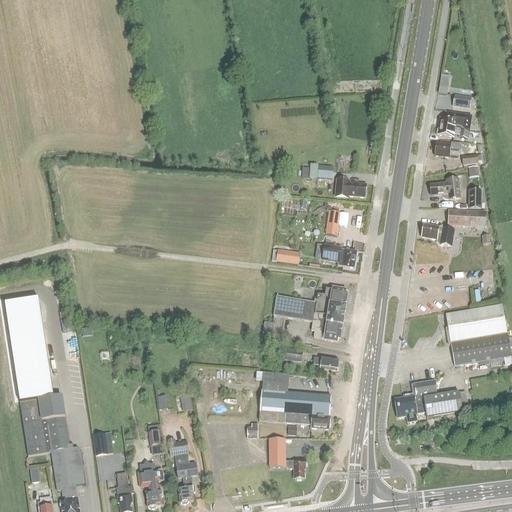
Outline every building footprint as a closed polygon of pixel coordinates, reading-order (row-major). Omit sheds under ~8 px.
[(472,99),(454,96),(452,108),(470,111),(472,99)] [(459,131),(468,132),(471,118),(449,115),(448,121),(440,120),(439,127),(459,130),(459,131)] [(459,130),(439,127),(437,136),(453,139),(454,135),(459,136),(459,139),(467,140),(468,132),(459,131),(459,130)] [(461,152),(461,145),(451,144),(450,146),(436,145),(435,157),(458,160),(459,152),(461,152)] [(462,159),(463,166),(477,165),(476,157),(462,159)] [(339,159),(338,172),(345,173),(345,167),(353,167),(353,160),(339,159)] [(332,168),(318,167),(317,179),(331,180),(332,168)] [(478,178),(477,167),(468,168),(469,179),(478,178)] [(448,200),(460,198),(457,179),(445,181),(446,183),(429,186),(431,197),(442,195),(443,197),(443,199),(445,199),(446,200),(448,200)] [(350,184),(350,182),(336,181),(334,199),(349,200),(349,198),(366,200),(367,185),(350,184)] [(480,210),(480,191),(468,191),(467,209),(480,210)] [(449,212),(448,227),(484,229),(485,214),(449,212)] [(327,224),(325,236),(336,238),(338,226),(327,224)] [(423,227),(421,238),(431,240),(432,241),(436,241),(440,247),(443,245),(445,246),(452,247),(454,231),(439,229),(439,228),(431,227),(431,228),(423,227)] [(490,246),(489,237),(482,238),(483,247),(490,246)] [(342,249),(324,246),(321,262),(337,264),(337,267),(354,270),(357,252),(341,250),(342,249)] [(300,255),(277,251),(277,255),(276,263),(298,266),(300,255)] [(331,289),(326,288),(325,296),(317,295),(316,304),(276,297),(273,317),(312,323),(311,332),(314,333),(313,339),(323,341),(323,342),(338,345),(338,341),(341,342),(341,339),(343,339),(344,330),(343,329),(346,306),(348,306),(349,296),(348,296),(349,294),(346,293),(347,291),(331,288),(331,289)] [(480,366),(511,360),(510,358),(511,358),(509,349),(511,348),(511,338),(507,340),(501,306),(445,316),(449,338),(447,338),(449,346),(451,346),(455,368),(480,363),(480,366)] [(92,329),(82,330),(82,337),(92,336),(92,329)] [(303,351),(285,348),(283,361),(301,363),(303,351)] [(339,360),(321,358),(321,360),(313,359),(312,366),(320,367),(319,371),(338,373),(339,360)] [(289,376),(258,373),(256,383),(262,384),(258,423),(310,427),(310,430),(330,432),(331,418),(330,417),(331,397),(288,394),(289,376)] [(412,386),(414,398),(395,401),(398,420),(407,418),(408,427),(409,427),(408,424),(417,423),(416,417),(417,417),(417,416),(426,414),(427,419),(469,413),(465,393),(438,397),(435,382),(412,386)] [(193,412),(190,395),(180,397),(183,414),(193,412)] [(158,410),(166,409),(165,396),(156,397),(158,410)] [(66,418),(63,397),(20,404),(28,458),(51,454),(57,493),(61,492),(63,502),(60,502),(61,511),(80,511),(78,499),(76,487),(85,486),(84,474),(81,452),(77,448),(73,449),(72,445),(69,446),(65,418),(66,418)] [(257,426),(253,425),(253,427),(247,427),(247,441),(258,441),(258,427),(257,427),(257,426)] [(164,455),(160,426),(147,428),(151,457),(164,455)] [(297,428),(288,428),(287,436),(296,437),(297,428)] [(105,435),(93,437),(96,457),(108,455),(105,435)] [(175,445),(175,441),(167,442),(170,458),(175,457),(188,455),(189,455),(187,443),(175,445)] [(269,441),(269,469),(285,469),(285,441),(269,441)] [(189,479),(196,478),(194,465),(189,466),(188,455),(175,457),(176,468),(175,468),(176,481),(182,480),(183,489),(177,490),(179,506),(180,506),(181,507),(185,507),(186,505),(191,505),(190,498),(191,498),(193,495),(192,491),(191,489),(189,479)] [(150,465),(146,462),(143,466),(139,467),(140,474),(137,474),(139,490),(148,488),(149,493),(145,493),(147,510),(151,511),(156,511),(158,508),(162,508),(161,500),(163,498),(162,493),(158,494),(156,483),(164,482),(162,471),(155,472),(154,465),(150,465)] [(286,463),(286,469),(288,471),(294,471),(294,481),(304,481),(304,471),(306,471),(305,463),(293,463),(286,463)] [(40,484),(38,470),(30,471),(32,485),(40,484)] [(128,488),(127,480),(117,481),(118,489),(116,489),(117,497),(116,497),(118,506),(119,506),(119,511),(132,511),(132,505),(133,505),(131,495),(134,495),(133,487),(128,488)] [(52,507),(51,498),(39,499),(40,504),(37,504),(38,511),(53,511),(53,507),(52,507)]
